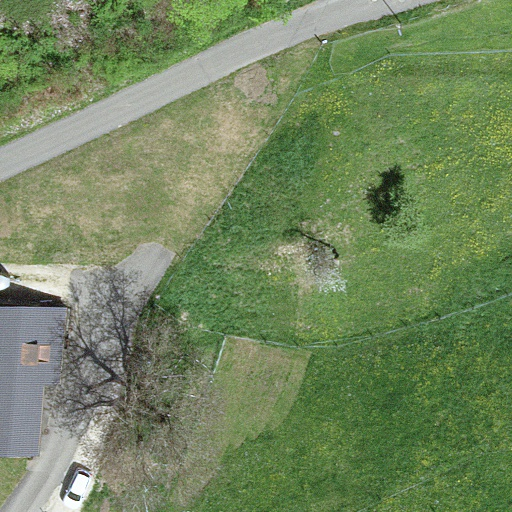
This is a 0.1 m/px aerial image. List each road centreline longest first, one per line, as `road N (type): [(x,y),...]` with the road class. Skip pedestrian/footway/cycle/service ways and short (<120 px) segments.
road 1 (unclassified): [(0,160),(374,0)]
road 2 (track): [(10,511),(156,258)]
